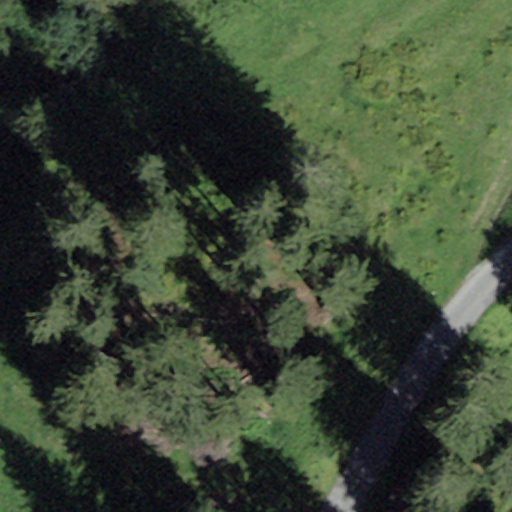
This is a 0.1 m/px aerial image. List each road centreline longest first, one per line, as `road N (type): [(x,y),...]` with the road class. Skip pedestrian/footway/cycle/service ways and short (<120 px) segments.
road 1 (residential): [(338,511),(460,302),(511,257)]
road 2 (track): [(511,180),(460,302)]
